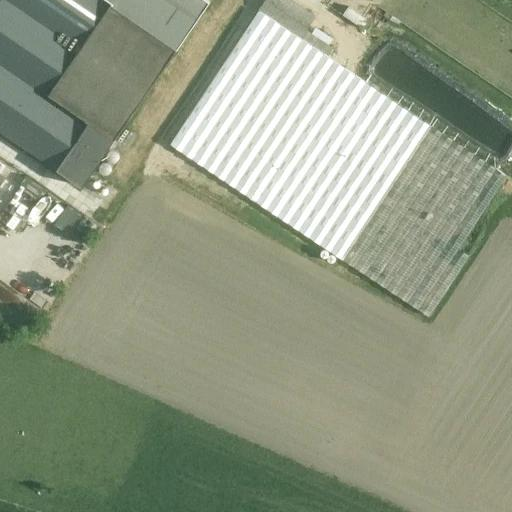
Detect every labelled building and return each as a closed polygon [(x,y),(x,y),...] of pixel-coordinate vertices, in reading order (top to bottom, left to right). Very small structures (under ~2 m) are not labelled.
[(0,0),(0,129),(83,187),(210,1),(208,0),(0,0)] [(290,0),(265,0),(260,9),(269,15),(268,17),(299,38),(314,15),(290,0)] [(299,38),(268,17),(259,11),(171,144),(429,316),(469,256),(459,249),(507,176),(299,38)] [(368,30),(363,37),(375,45),(380,37),(375,34),(368,30)] [(27,207),(51,220),(62,201),(38,187),(27,207)] [(47,252),(35,263),(42,271),(36,276),(44,286),(63,269),(47,252)]
